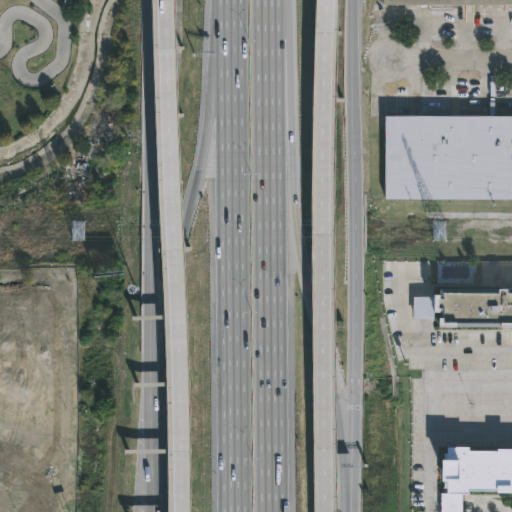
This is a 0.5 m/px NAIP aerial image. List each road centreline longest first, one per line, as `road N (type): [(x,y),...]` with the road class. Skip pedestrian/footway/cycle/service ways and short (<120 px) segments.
road 1 (motorway): [(168,0),(182,511)]
road 2 (motorway): [(326,511),(330,0)]
road 3 (motorway): [(271,511),(268,0)]
road 4 (motorway): [(231,119),(233,511)]
road 5 (secondary): [(147,0),(154,385)]
road 6 (motorway): [(352,411),(353,151)]
road 7 (motorway): [(334,366),(306,283),(291,151)]
road 8 (motorway): [(353,151),(350,0)]
road 9 (residential): [(384,59),(511,59)]
road 10 (secondary): [(154,385),(156,511)]
